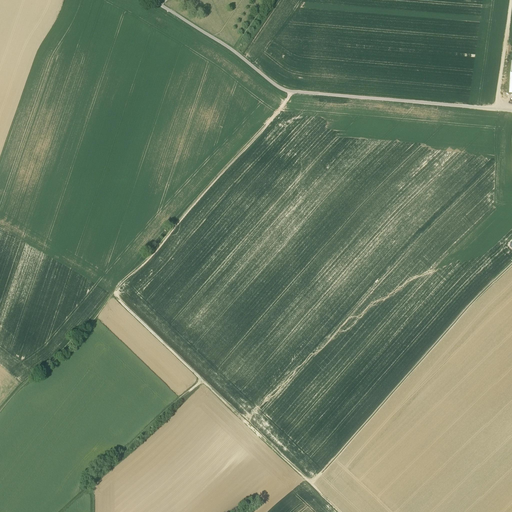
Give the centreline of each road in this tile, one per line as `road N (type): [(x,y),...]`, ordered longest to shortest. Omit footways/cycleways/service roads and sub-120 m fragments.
road 1 (track): [(339,511),(114,293)]
road 2 (track): [(309,482),(511,262)]
road 3 (unclassified): [(511,112),(291,91)]
road 4 (residential): [(291,91),(150,0)]
road 5 (track): [(93,482),(201,381)]
